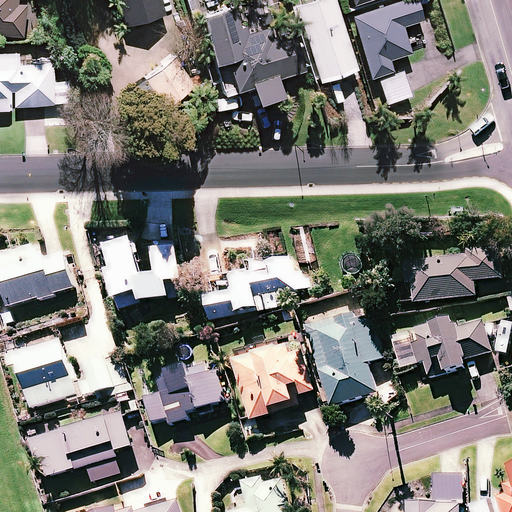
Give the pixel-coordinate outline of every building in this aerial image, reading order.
[(17,6),(17,0),(0,0),(0,34),(24,37),(27,7),(17,6)] [(117,0),(125,26),(165,15),(160,0),(117,0)] [(422,20),(416,0),(403,0),(350,16),(369,78),(392,71),(388,60),(410,53),(402,26),(422,20)] [(243,35),(235,8),(201,17),(223,95),(253,87),(258,103),(283,96),(277,79),(305,71),(294,32),(271,39),(268,28),(243,35)] [(0,110),(11,110),(11,91),(14,91),(14,107),(57,105),(55,64),(18,65),(18,53),(0,53),(0,110)] [(176,55),(143,79),(165,109),(198,86),(176,55)] [(410,96),(402,72),(377,79),(385,104),(410,96)] [(112,272),(118,301),(142,296),(144,306),(173,299),(170,285),(186,282),(178,249),(158,253),(164,278),(146,281),(138,245),(112,250),(116,271),(112,272)] [(66,253),(41,260),(38,249),(0,259),(0,295),(5,294),(9,309),(76,291),(66,253)] [(505,279),(501,249),(466,254),(467,258),(415,265),(421,306),(479,298),(477,283),(505,279)] [(296,275),(292,256),(253,264),(256,275),(234,279),(237,294),(210,300),(214,322),(290,307),(287,295),(313,290),(309,272),(296,275)] [(356,323),(355,317),(312,329),(334,408),(380,395),(371,364),(387,360),(375,317),(356,323)] [(495,354),(485,322),(458,330),(455,321),(395,340),(405,374),(428,367),(432,381),(470,369),(468,362),(495,354)] [(80,396),(64,343),(18,356),(33,410),(80,396)] [(316,392),(304,351),(292,354),(290,346),(236,362),(254,422),(276,415),(274,411),(298,404),(294,390),(304,387),(306,395),(316,392)] [(105,360),(86,366),(91,380),(83,383),(87,397),(114,389),(105,360)] [(171,423),(172,426),(192,421),(191,416),(214,409),(229,404),(217,363),(190,371),(188,366),(143,379),(156,427),(171,423)] [(31,443),(44,483),(122,459),(120,454),(135,449),(124,414),(31,443)] [(511,511),(511,468),(508,469),(511,480),(511,485),(500,490),(502,498),(473,508),(473,511),(511,511)] [(291,511),(284,475),(244,484),(250,510),(241,511),(291,511)] [(183,511),(180,502),(145,511),(136,511),(136,508),(124,511),(117,511),(117,509),(108,511),(183,511)]
